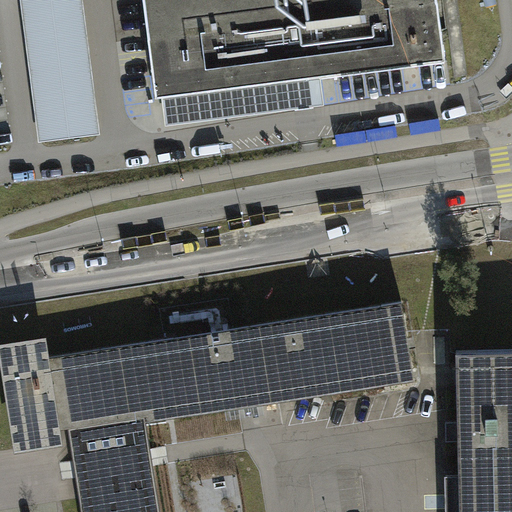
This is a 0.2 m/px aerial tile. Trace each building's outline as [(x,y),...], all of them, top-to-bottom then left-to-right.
[(81,0),(19,0),(38,144),(100,135),(81,0)] [(143,0),(157,99),(163,99),(167,128),(325,106),(321,78),(445,62),(437,0),(143,0)] [(52,331),(0,338),(0,345),(9,395),(18,448),(73,437),(71,429),(146,417),(355,385),(359,400),(458,387),(458,371),(420,376),(408,295),(56,355),(52,331)] [(511,511),(511,348),(460,348),(460,511),(511,511)] [(161,511),(146,417),(71,429),(73,437),(84,511),(161,511)]
